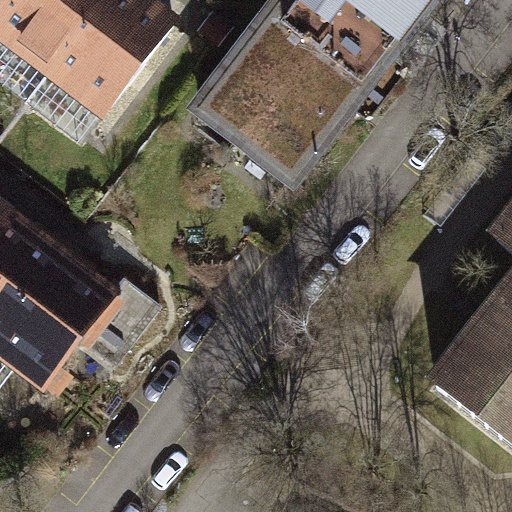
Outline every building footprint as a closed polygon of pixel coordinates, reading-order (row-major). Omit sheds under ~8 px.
[(108,0),(21,0),(0,27),(0,38),(49,76),(108,0)] [(0,0),(0,27),(21,0),(0,0)] [(174,27),(139,0),(108,0),(49,76),(103,118),(174,27)] [(452,0),(263,0),(171,117),(286,208),(452,0)] [(420,383),(511,457),(511,188),(468,242),(509,275),(420,383)] [(0,337),(61,259),(7,217),(0,226),(0,337)] [(115,301),(61,259),(0,337),(0,358),(43,392),(81,343),(117,370),(161,313),(126,286),(115,301)]
